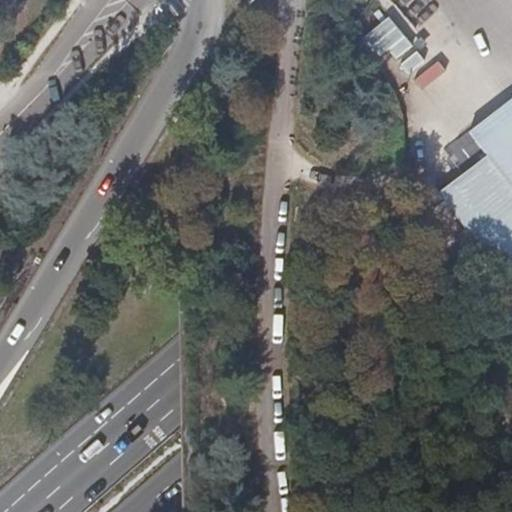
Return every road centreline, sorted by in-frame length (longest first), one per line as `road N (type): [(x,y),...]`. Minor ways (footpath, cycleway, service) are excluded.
road 1 (trunk): [(511,88),(181,361),(26,511)]
road 2 (trunk): [(146,511),(511,196)]
road 3 (trunk): [(193,0),(162,92),(89,224),(0,358)]
road 4 (unclassified): [(0,136),(120,0)]
road 5 (track): [(299,166),(336,181),(375,181),(435,164)]
